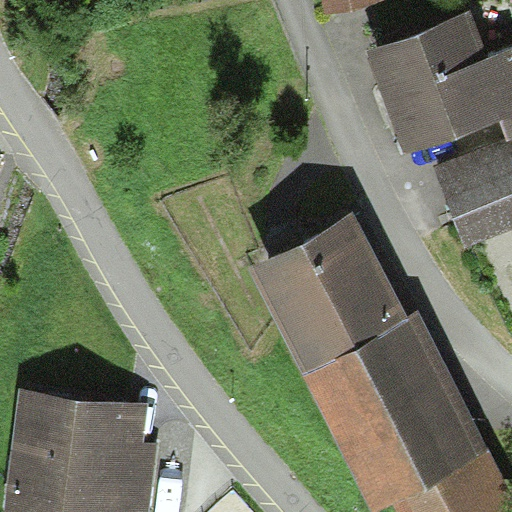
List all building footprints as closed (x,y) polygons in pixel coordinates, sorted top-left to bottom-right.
[(326,0),(330,17),(394,4),(392,0),(326,0)] [(502,128),(506,142),(511,139),(511,50),(491,58),(477,20),(372,57),(409,161),(502,128)] [(511,230),(511,139),(506,142),(435,168),(465,248),(511,230)] [(306,352),(411,299),(355,190),(250,243),(306,352)] [(411,299),(306,352),(374,484),(392,475),(410,511),(470,511),(511,491),(511,474),(420,294),(411,299)] [(21,376),(7,501),(109,510),(111,511),(150,511),(158,439),(143,434),(150,392),(21,376)]
